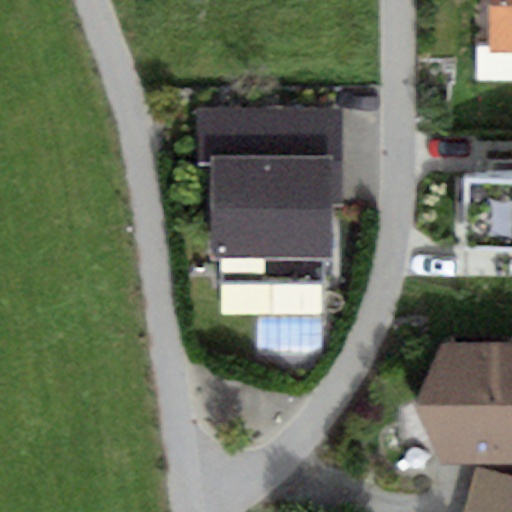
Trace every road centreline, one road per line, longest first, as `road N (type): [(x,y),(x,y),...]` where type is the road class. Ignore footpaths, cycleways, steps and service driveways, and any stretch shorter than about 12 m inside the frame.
road 1 (residential): [(190,486),(270,460),(306,431),(364,343),(389,256),(396,0)]
road 2 (residential): [(93,0),(142,165),(190,486)]
